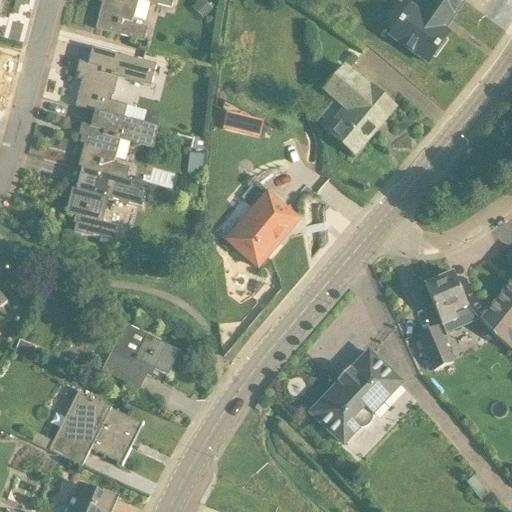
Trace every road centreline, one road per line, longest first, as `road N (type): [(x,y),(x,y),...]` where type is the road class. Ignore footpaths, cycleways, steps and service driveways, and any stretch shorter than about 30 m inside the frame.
road 1 (secondary): [(168,511),(232,395),(382,220)]
road 2 (secondary): [(382,220),(511,60)]
road 3 (residential): [(48,0),(0,180)]
road 4 (residential): [(382,220),(406,239),(444,244),(511,200)]
